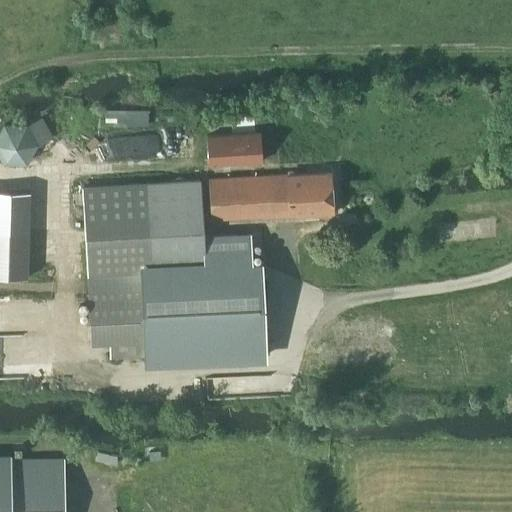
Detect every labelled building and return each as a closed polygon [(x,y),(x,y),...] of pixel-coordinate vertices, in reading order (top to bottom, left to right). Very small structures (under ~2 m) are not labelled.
[(210,165),(263,161),(261,131),(208,135),(210,165)] [(331,171),(265,175),(210,178),(213,220),(334,212),(331,171)] [(148,180),(82,183),(87,272),(143,269),(152,269),(205,266),(203,234),(201,177),(148,180)] [(251,232),(203,234),(205,266),(253,264),(251,232)] [(143,269),(87,272),(90,344),(146,341),(146,360),(266,355),(262,264),(253,264),(205,266),(152,269),(143,269)] [(11,458),(0,457),(0,511),(64,511),(64,459),(11,459),(11,458)]
